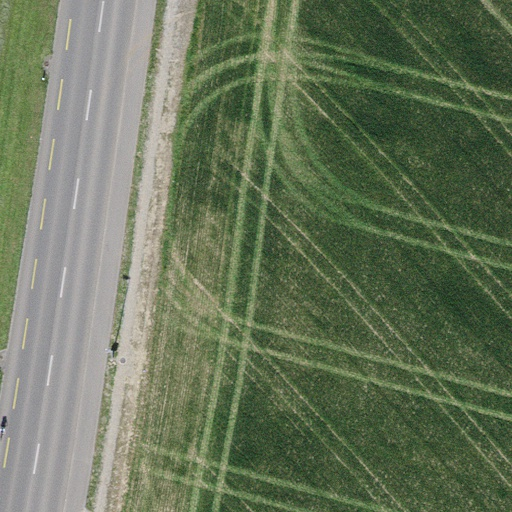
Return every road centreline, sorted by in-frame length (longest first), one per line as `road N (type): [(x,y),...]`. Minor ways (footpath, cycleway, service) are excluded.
road 1 (track): [(107,511),(187,0)]
road 2 (secondary): [(104,0),(27,511)]
